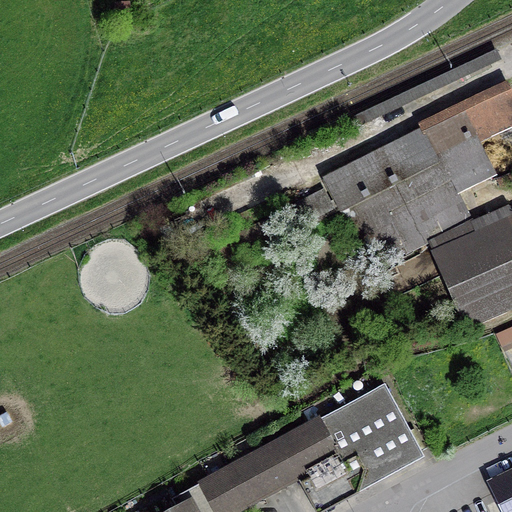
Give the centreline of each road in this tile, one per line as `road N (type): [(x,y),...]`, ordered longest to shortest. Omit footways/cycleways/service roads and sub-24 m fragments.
road 1 (tertiary): [(450,0),(375,47),(0,222)]
road 2 (residential): [(388,501),(511,438)]
